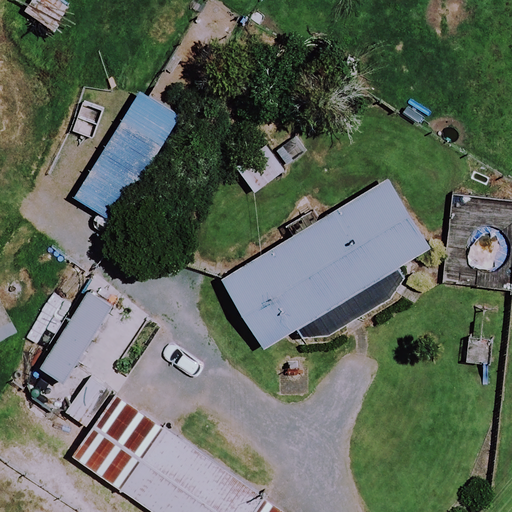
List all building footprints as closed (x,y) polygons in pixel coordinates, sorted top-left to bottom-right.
[(58,0),(30,0),(23,10),(54,31),(70,9),(58,0)] [(157,154),(129,135),(94,188),(123,206),(157,154)] [(285,170),(270,147),(238,168),(253,191),(285,170)] [(429,247),(387,179),(222,279),(264,348),(429,247)] [(92,434),(77,456),(155,511),(293,511),(122,391),(89,368),(62,407),(95,430),(92,434)]
